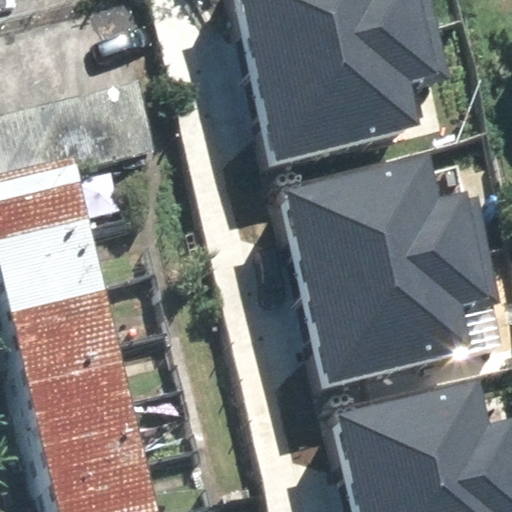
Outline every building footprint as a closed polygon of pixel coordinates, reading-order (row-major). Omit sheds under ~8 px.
[(212,0),(230,78),(419,36),(410,0),(212,0)] [(230,78),(251,168),(393,136),(384,96),(430,86),(419,36),(230,78)] [(0,366),(34,511),(138,511),(61,180),(144,161),(128,93),(0,123),(0,366)] [(405,175),(262,207),(283,299),(471,257),(460,206),(414,216),(405,175)] [(283,299),(303,389),(446,357),(437,317),(482,307),(471,257),(283,299)] [(456,398),(313,430),(331,511),(375,511),(511,481),(511,434),(511,428),(465,438),(456,398)] [(511,511),(511,481),(375,511),(511,511)]
